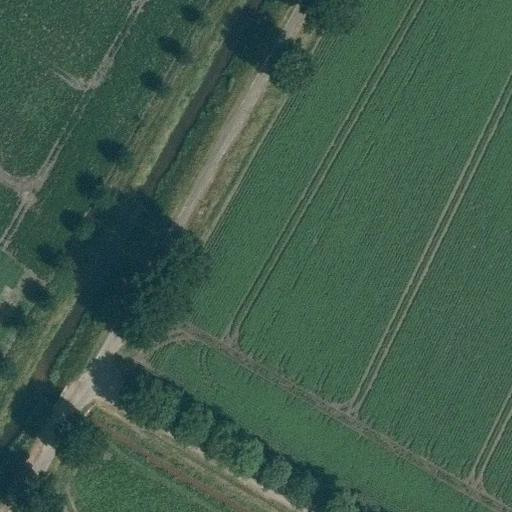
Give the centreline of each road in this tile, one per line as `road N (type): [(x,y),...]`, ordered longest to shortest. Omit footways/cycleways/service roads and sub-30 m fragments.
road 1 (unclassified): [(72,374),(290,0)]
road 2 (unclassified): [(72,374),(314,511)]
road 3 (unclassified): [(0,508),(72,374)]
